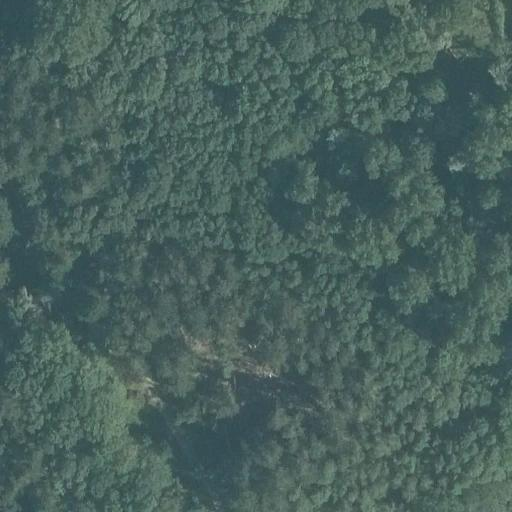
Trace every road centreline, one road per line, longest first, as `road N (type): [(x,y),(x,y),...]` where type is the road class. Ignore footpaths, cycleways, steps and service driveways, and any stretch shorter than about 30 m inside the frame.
road 1 (unknown): [(14,0),(171,126),(256,167),(363,257),(446,302),(511,354)]
road 2 (track): [(0,169),(220,511)]
